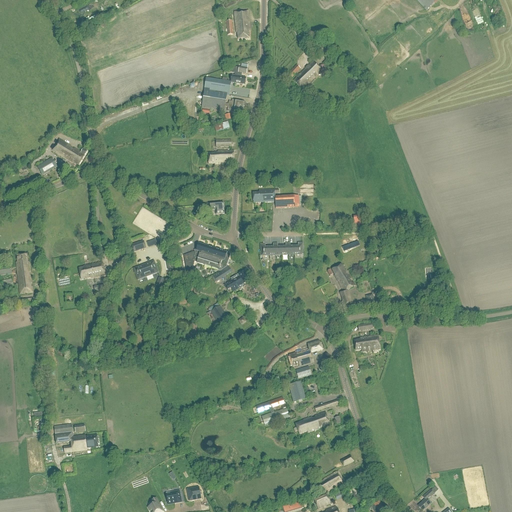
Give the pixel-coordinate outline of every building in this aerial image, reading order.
[(232,0),(224,4),(226,9),(237,4),(243,0),(232,0)] [(415,0),(426,11),(438,0),(437,0),(415,0)] [(249,32),(250,32),(248,11),(234,12),(236,33),(238,33),(238,40),(250,39),(249,32)] [(485,21),(482,14),(475,16),(477,23),(485,21)] [(319,53),(327,46),(323,42),(315,49),(319,53)] [(311,82),(322,71),(313,62),(294,81),(302,89),(310,82),(311,82)] [(204,92),(227,96),(229,96),(231,83),(245,85),(246,79),(241,78),(242,74),(247,75),(248,66),(242,65),(241,68),(239,67),(234,69),(233,70),(231,70),(231,73),(235,74),(235,76),(232,76),(231,83),(206,79),(204,92)] [(292,78),(301,69),(297,66),(289,74),(292,78)] [(224,112),(227,96),(204,92),(202,108),(224,112)] [(233,103),(229,102),(228,112),(233,113),(233,111),(243,113),(245,103),(233,101),(233,103)] [(214,126),(216,132),(230,129),(228,122),(214,126)] [(52,151),(63,158),(73,163),(73,162),(79,166),(88,152),(84,149),(81,153),(59,140),(52,151)] [(215,165),(234,164),(234,151),(218,152),(215,153),(215,154),(209,154),(209,165),(215,164),(215,165)] [(42,176),(57,167),(52,159),(37,167),(42,176)] [(254,204),(276,202),(275,198),(275,190),(259,191),(259,192),(253,192),(254,204)] [(299,196),(275,198),(276,202),(276,209),(299,208),(299,206),(300,206),(299,196)] [(216,215),(224,215),(223,203),(210,204),(211,211),(216,210),(216,215)] [(361,217),(354,217),(354,225),(362,225),(361,217)] [(132,246),(134,252),(149,247),(147,240),(132,246)] [(341,248),(343,252),(355,246),(354,242),(341,248)] [(295,256),(301,256),(301,251),(303,251),(303,244),(301,244),(301,243),(298,244),(298,247),(294,247),(295,256)] [(227,267),(231,255),(227,254),(227,253),(220,251),(199,244),(197,251),(195,252),(195,251),(194,251),(195,252),(184,256),(186,268),(193,267),(195,262),(197,263),(219,270),(219,271),(220,272),(227,267)] [(265,248),(265,245),(263,245),(261,245),(261,252),(263,252),(263,257),(270,257),(269,248),(265,248)] [(20,295),(33,293),(32,287),(31,287),(31,284),(32,284),(31,276),(30,276),(29,273),(31,273),(29,263),(28,263),(27,255),(17,256),(18,263),(16,263),(20,295)] [(134,273),(135,274),(136,274),(138,280),(158,273),(154,262),(134,270),(135,272),(134,273)] [(91,279),(106,276),(103,263),(89,266),(83,267),(84,268),(79,269),(81,280),(91,278),(91,279)] [(335,276),(344,292),(341,293),(343,302),(341,303),(344,311),(353,308),(348,291),(355,286),(346,270),(345,271),(342,265),(332,270),(335,276)] [(0,267),(0,276),(12,275),(11,266),(0,267)] [(229,268),(214,277),(217,282),(232,272),(229,268)] [(231,279),(231,280),(232,281),(231,281),(231,280),(227,282),(228,284),(225,286),(227,291),(231,289),(233,292),(241,288),(241,289),(245,286),(244,285),(249,282),(244,272),(233,278),(233,277),(231,279)] [(157,286),(162,288),(165,281),(159,279),(157,286)] [(2,281),(4,289),(14,288),(12,280),(2,281)] [(102,285),(94,285),(95,291),(97,291),(97,295),(106,294),(105,290),(106,290),(106,282),(102,282),(102,285)] [(372,295),(366,297),(369,305),(375,304),(372,295)] [(228,317),(220,306),(214,310),(212,306),(209,308),(211,312),(218,323),(228,317)] [(358,326),(359,332),(373,330),(372,324),(358,326)] [(360,340),(354,341),(356,351),(362,350),(362,353),(380,350),(378,336),(360,339),(360,340)] [(311,354),(318,352),(320,351),(324,350),(322,343),(320,344),(319,341),(308,344),(309,350),(311,354)] [(309,350),(289,356),(292,367),(299,366),(299,367),(314,362),(311,354),(309,350)] [(327,365),(320,367),(322,373),(329,371),(327,365)] [(309,368),(300,370),(302,378),(311,375),(309,368)] [(289,386),(293,403),(306,400),(301,382),(289,386)] [(262,417),(265,426),(290,418),(283,398),(257,407),(259,414),(270,410),(271,414),(262,417)] [(315,408),(316,413),(339,405),(337,401),(315,408)] [(308,433),(315,431),(315,430),(318,429),(318,430),(330,425),(325,413),(315,416),(315,418),(312,419),(312,418),(304,420),(304,421),(299,423),(295,425),(300,435),(307,432),(308,433)] [(87,449),(99,448),(97,436),(86,437),(85,436),(73,437),(72,426),(55,428),(56,444),(71,442),(72,447),(64,448),(65,454),(87,451),(87,449)] [(341,461),(344,467),(354,462),(351,456),(341,461)] [(329,493),(345,483),(338,472),(327,478),(328,480),(325,481),(316,486),(322,497),(328,492),(329,493)] [(199,488),(187,490),(188,491),(187,492),(188,494),(188,495),(190,501),(201,499),(199,488)] [(423,511),(431,505),(432,504),(429,500),(431,498),(431,497),(434,495),(430,491),(423,498),(425,500),(423,502),(423,503),(418,507),(423,511)] [(180,493),(171,494),(171,496),(167,497),(168,504),(181,502),(180,493)] [(314,501),(319,510),(331,505),(326,495),(314,501)] [(157,501),(153,503),(154,505),(148,508),(150,511),(163,511),(157,501)] [(301,502),(290,506),(283,508),(284,511),(291,511),(303,509),(301,502)] [(374,511),(385,511),(380,502),(372,507),(374,511)]
